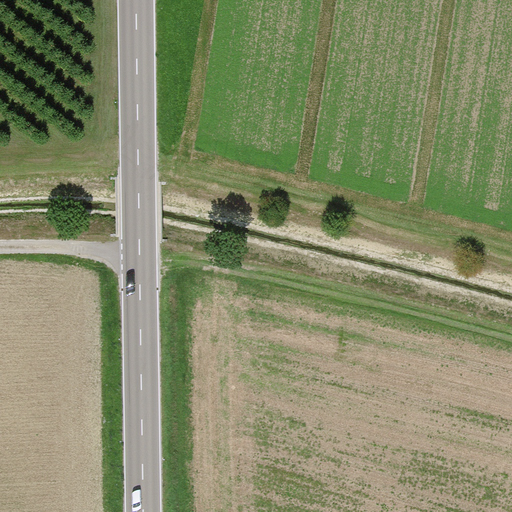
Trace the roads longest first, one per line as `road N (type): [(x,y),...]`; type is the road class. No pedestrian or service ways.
road 1 (track): [(511,255),(92,154),(0,161)]
road 2 (secondary): [(143,511),(140,237)]
road 3 (secondary): [(137,0),(140,237)]
road 4 (track): [(140,259),(0,246)]
